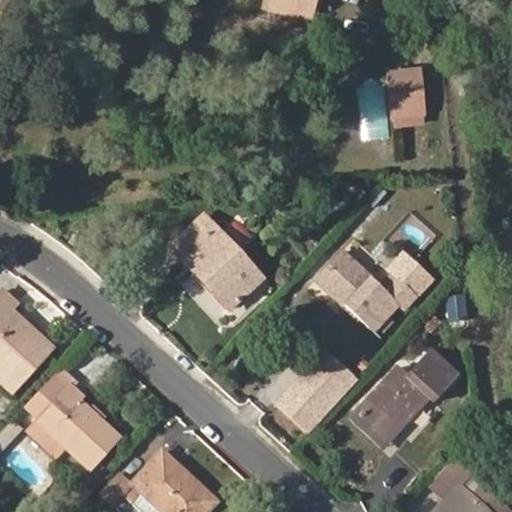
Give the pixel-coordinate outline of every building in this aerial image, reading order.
[(265,0),(264,5),(311,15),(314,0),(265,0)] [(395,117),(428,114),(423,66),(390,69),(395,117)] [(361,83),(366,137),(392,135),(387,81),(361,83)] [(171,246),(228,309),(261,280),(204,217),(171,246)] [(345,250),(318,281),(373,331),(398,303),(406,311),(416,300),(390,275),(382,283),(372,274),(357,260),(345,250)] [(372,274),(380,265),(366,251),(357,260),(372,274)] [(40,336),(35,342),(8,316),(13,310),(18,305),(4,291),(0,295),(0,368),(18,385),(53,348),(40,336)] [(451,321),(467,320),(465,294),(449,296),(451,321)] [(373,331),(381,338),(406,311),(398,303),(373,331)] [(8,316),(35,342),(40,336),(13,310),(8,316)] [(323,349),(273,404),(306,435),(357,380),(323,349)] [(409,377),(398,367),(361,407),(374,420),(371,425),(388,442),(428,400),(432,403),(457,377),(431,352),(409,377)] [(0,381),(11,392),(18,385),(0,368),(0,381)] [(102,421),(91,411),(81,401),(84,398),(72,386),(75,383),(59,369),(24,408),(37,421),(64,447),(88,470),(119,438),(102,421)] [(107,415),(96,405),(91,411),(102,421),(107,415)] [(388,442),(371,425),(374,420),(361,407),(351,417),(383,448),(388,442)] [(28,431),(55,456),(64,447),(37,421),(28,431)] [(163,511),(205,511),(215,502),(162,453),(124,495),(134,505),(135,503),(144,494),(163,511)] [(488,511),(461,485),(470,476),(451,458),(428,483),(446,500),(434,511),(488,511)] [(488,511),(508,511),(470,476),(461,485),(488,511)] [(135,503),(144,511),(163,511),(144,494),(135,503)]
